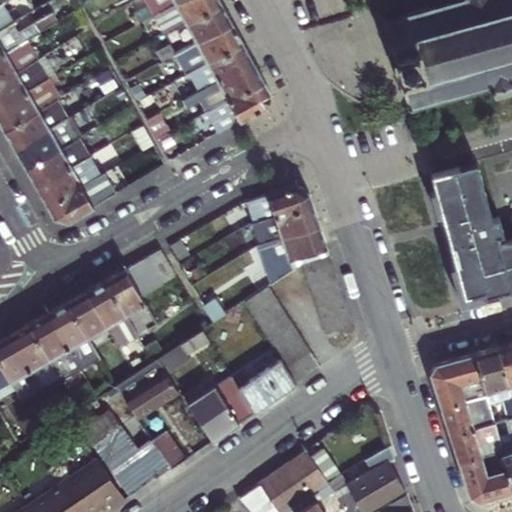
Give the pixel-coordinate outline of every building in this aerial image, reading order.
[(145,0),(152,13),(176,0),(145,0)] [(220,1),(219,0),(176,0),(152,13),(163,32),(184,21),(220,1)] [(457,94),(470,90),(471,92),(475,91),(474,89),(491,84),(492,87),(489,87),(489,90),(492,90),(494,96),(511,91),(511,0),(454,0),(451,1),(450,0),(447,0),(448,2),(432,7),(431,4),(427,4),(428,7),(411,12),(411,9),(408,10),(408,13),(390,18),(389,15),(386,16),(386,19),(384,20),(385,23),(387,23),(392,41),(390,42),(391,44),(393,44),(403,82),(400,82),(401,85),(404,85),(409,103),(406,104),(407,106),(410,106),(410,107),(411,110),(414,109),(413,106),(432,101),(433,103),(437,102),(436,100),(453,95),(454,97),(457,96),(457,94)] [(231,20),(220,1),(184,21),(190,31),(168,43),(173,52),(231,20)] [(0,27),(10,22),(0,2),(0,27)] [(0,52),(25,38),(54,21),(50,13),(16,32),(10,22),(0,27),(0,52)] [(205,60),(242,41),(231,20),(173,52),(184,72),(188,69),(205,60)] [(0,52),(0,78),(36,58),(25,38),(0,52)] [(252,60),(242,41),(205,60),(188,69),(199,89),(252,60)] [(36,58),(0,78),(0,103),(46,76),(36,58)] [(252,60),(194,91),(205,110),(262,79),(252,60)] [(57,95),(46,76),(0,103),(0,123),(2,127),(57,95)] [(269,91),(262,79),(205,110),(216,131),(264,106),(269,91)] [(2,127),(13,147),(68,114),(57,95),(2,127)] [(24,165),(58,145),(76,135),(80,134),(74,123),(68,114),(13,147),(24,165)] [(159,123),(150,128),(155,137),(164,133),(159,123)] [(35,185),(87,155),(91,153),(80,134),(76,135),(58,145),(24,165),(35,185)] [(98,174),(87,155),(35,185),(46,205),(98,174)] [(481,160),(432,173),(436,190),(439,189),(445,211),(442,212),(465,293),(485,288),(487,295),(511,288),(511,291),(511,290),(511,239),(504,242),(502,232),(508,231),(503,215),(496,217),(481,160)] [(107,181),(102,172),(46,205),(53,216),(67,219),(92,204),(86,193),(107,181)] [(247,199),(254,222),(274,216),(312,204),(308,191),(294,184),(247,199)] [(318,224),(312,204),(274,216),(254,222),(252,223),(259,244),(318,224)] [(326,247),(318,224),(259,244),(272,282),(293,268),(289,258),(326,247)] [(161,248),(125,269),(141,296),(176,275),(161,248)] [(333,268),(328,254),(303,262),(308,277),(333,268)] [(337,282),(333,268),(308,277),(313,292),(337,282)] [(156,322),(141,296),(125,269),(106,280),(125,314),(138,335),(157,324),(156,322)] [(106,280),(87,290),(119,346),(138,335),(125,314),(106,280)] [(319,307),(343,298),(337,282),(313,292),(319,307)] [(247,301),(255,313),(277,299),(268,287),(247,301)] [(87,290),(67,302),(87,336),(97,330),(109,352),(119,346),(87,290)] [(348,314),(343,298),(319,307),(324,323),(348,314)] [(214,299),(203,306),(212,322),(223,315),(214,299)] [(285,313),(277,299),(255,313),(263,326),(285,313)] [(87,336),(67,302),(49,312),(80,368),(99,358),(87,336)] [(62,380),(81,369),(80,368),(49,312),(30,323),(60,376),(62,380)] [(272,340),(293,327),(285,313),(263,326),(272,340)] [(353,330),(348,314),(324,323),(329,338),(353,330)] [(60,376),(30,323),(11,334),(41,387),(60,376)] [(302,340),(293,327),(272,340),(280,354),(302,340)] [(166,367),(187,353),(209,339),(202,329),(159,357),(166,367)] [(97,330),(87,336),(99,358),(109,352),(97,330)] [(0,340),(0,364),(15,390),(21,400),(41,388),(41,387),(11,334),(0,340)] [(209,339),(187,353),(190,359),(212,344),(209,339)] [(310,354),(302,340),(280,354),(288,366),(310,354)] [(511,397),(511,398),(511,402),(511,341),(496,346),(506,383),(511,381),(511,397)] [(511,416),(511,402),(511,398),(506,383),(496,346),(474,352),(480,374),(483,384),(486,393),(488,400),(501,396),(507,418),(511,416)] [(460,379),(480,374),(474,352),(435,363),(430,373),(441,406),(486,393),(483,384),(463,390),(460,379)] [(318,367),(310,354),(288,366),(297,381),(318,367)] [(178,390),(158,358),(153,361),(135,373),(117,386),(138,417),(178,390)] [(287,367),(282,360),(248,382),(241,370),(232,376),(255,413),(297,385),(296,382),(287,367)] [(0,398),(15,390),(0,364),(0,398)] [(255,413),(232,376),(190,404),(214,440),(255,413)] [(88,383),(70,395),(77,406),(94,394),(88,383)] [(441,406),(450,435),(494,422),(488,400),(486,393),(441,406)] [(133,494),(148,481),(130,456),(118,440),(93,402),(79,410),(75,413),(95,444),(133,494)] [(511,485),(511,416),(507,418),(511,433),(511,437),(500,441),(502,449),(507,467),(511,485)] [(494,422),(450,435),(469,495),(479,500),(511,490),(511,485),(507,467),(486,473),(481,455),(502,449),(500,441),(494,422)] [(168,427),(152,439),(154,440),(173,469),(189,458),(168,427)] [(154,440),(140,450),(157,476),(159,478),(173,469),(154,440)] [(323,447),(310,456),(332,490),(346,481),(323,447)] [(140,450),(130,456),(148,481),(157,476),(140,450)] [(306,450),(239,497),(253,511),(293,511),(315,500),(332,490),(310,456),(306,450)] [(92,511),(108,501),(113,509),(129,499),(102,454),(66,479),(86,511),(92,511)] [(388,460),(333,492),(341,505),(355,497),(364,511),(405,487),(388,460)] [(86,511),(66,479),(31,502),(37,511),(86,511)] [(413,511),(407,493),(373,511),(413,511)] [(322,511),(315,500),(293,511),(322,511)] [(37,511),(31,502),(15,511),(37,511)]
